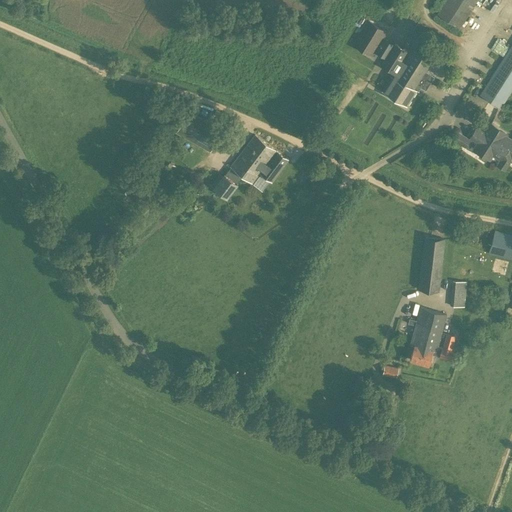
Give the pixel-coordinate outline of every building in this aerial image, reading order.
[(446,0),(437,14),(459,28),(476,0),(446,0)] [(372,57),(386,32),(366,20),(351,44),(372,57)] [(511,42),(488,78),(489,79),(478,95),(499,108),(511,88),(511,42)] [(406,106),(418,86),(425,91),(434,76),(425,71),(431,60),(411,47),(408,51),(393,43),(379,66),(392,73),(382,91),(406,106)] [(210,153),(223,129),(188,110),(175,133),(210,153)] [(490,123),(484,133),(476,128),(470,137),(477,142),(473,149),(489,160),(493,155),(499,159),(499,160),(507,166),(511,159),(511,140),(505,136),(506,134),(490,123)] [(459,131),(454,139),(465,146),(470,139),(459,131)] [(271,182),(288,160),(254,134),(230,167),(231,167),(225,175),(224,174),(223,175),(220,173),(210,185),(214,187),(213,188),(226,198),(236,184),(242,176),(251,183),(260,173),(271,182)] [(511,259),(511,235),(494,231),(488,253),(511,259)] [(439,292),(445,240),(424,237),(417,290),(439,292)] [(465,290),(466,281),(453,280),(452,288),(465,290)] [(420,307),(416,320),(409,318),(408,324),(415,326),(410,344),(414,345),(410,360),(428,364),(431,354),(455,361),(457,352),(451,350),(455,336),(446,333),(442,347),(438,346),(446,314),(420,307)] [(395,377),(398,367),(386,363),(383,374),(395,377)]
